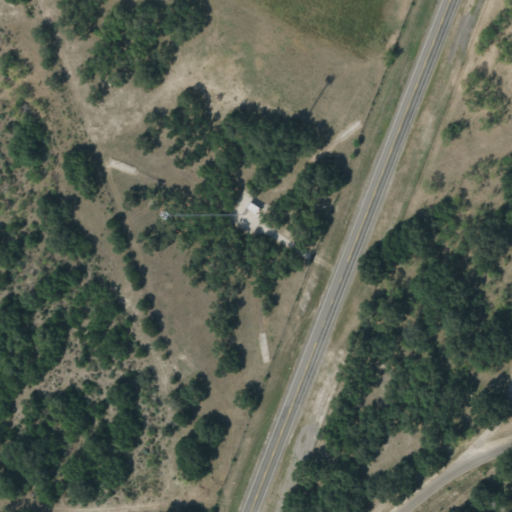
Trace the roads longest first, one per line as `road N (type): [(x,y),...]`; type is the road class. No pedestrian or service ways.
road 1 (trunk): [(251,511),(450,0)]
road 2 (residential): [(511,447),(450,475),(403,511)]
